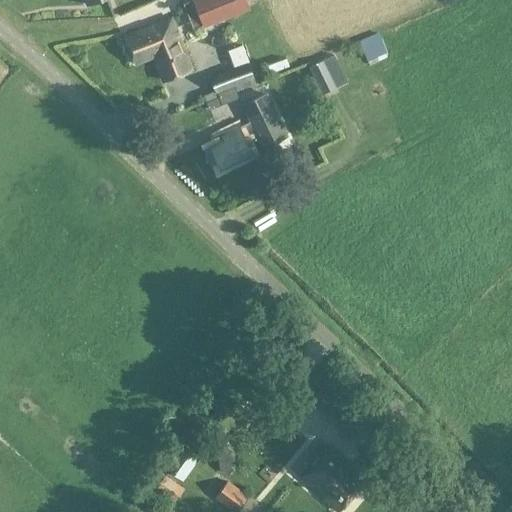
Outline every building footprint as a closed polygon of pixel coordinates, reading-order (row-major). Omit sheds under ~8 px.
[(195,0),(205,25),(250,7),(247,0),(195,0)] [(192,69),(172,18),(125,36),(136,63),(154,56),(163,80),(192,69)] [(226,49),(229,60),(245,55),(242,45),(226,49)] [(284,57),(265,61),(268,73),(287,68),(284,57)] [(310,68),(314,76),(326,70),(322,61),(310,68)] [(249,62),(210,77),(217,95),(255,80),(249,62)] [(285,137),(279,126),(265,95),(243,105),(251,122),(239,128),(238,128),(220,136),(223,141),(209,148),(219,168),(237,160),(238,163),(247,159),(245,156),(251,153),(246,144),(259,138),(263,147),(285,137)] [(308,399),(348,439),(371,416),(331,376),(308,399)] [(198,459),(180,446),(165,467),(183,479),(198,459)] [(329,448),(301,480),(337,511),(338,511),(366,479),(329,448)] [(165,474),(154,489),(174,503),(185,488),(165,474)] [(236,511),(249,496),(228,480),(215,498),(234,511),(236,511)]
